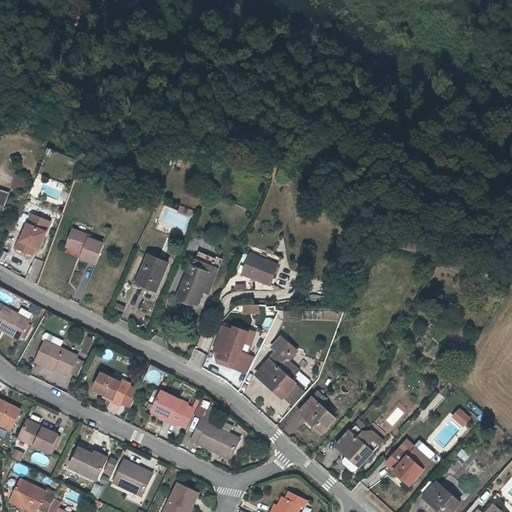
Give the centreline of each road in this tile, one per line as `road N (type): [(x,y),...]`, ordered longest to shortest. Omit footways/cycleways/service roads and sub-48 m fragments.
road 1 (residential): [(291,450),(229,394),(0,273)]
road 2 (residential): [(0,366),(231,483)]
